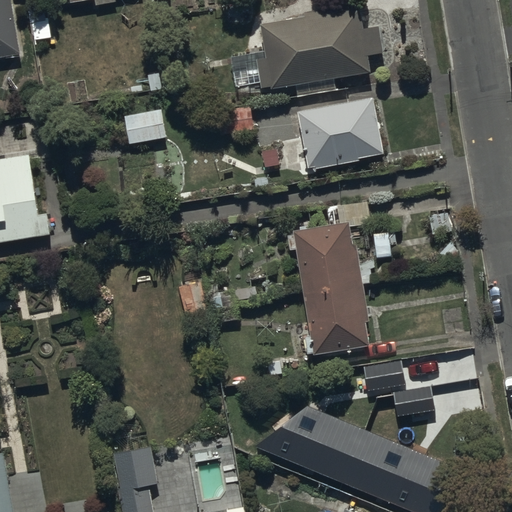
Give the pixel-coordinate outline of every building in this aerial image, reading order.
[(12,0),(0,0),(0,61),(22,58),(12,0)] [(67,0),(69,7),(95,3),(96,9),(116,5),(115,0),(67,0)] [(48,9),(31,11),(36,43),(53,40),(48,9)] [(306,24),(262,32),(267,63),(258,64),(262,94),(269,93),(269,97),(371,80),(368,60),(383,57),(379,32),(363,34),(360,14),(331,18),(330,13),(305,17),(306,24)] [(373,105),(297,119),(308,175),(383,160),(373,105)] [(219,114),(221,137),(252,134),(250,112),(219,114)] [(162,115),(124,121),(129,149),(166,143),(162,115)] [(41,219),(30,161),(0,165),(0,247),(52,238),(49,218),(41,219)] [(328,215),(331,233),(294,239),(314,360),(370,350),(366,327),(369,326),(357,250),(353,251),(350,229),(371,225),(369,209),(328,215)] [(401,360),(363,366),(367,391),(405,385),(401,360)] [(431,386),(393,393),(397,417),(435,411),(431,386)] [(450,511),(467,473),(307,405),(254,446),(411,511),(450,511)] [(125,498),(118,500),(120,511),(153,511),(149,493),(160,490),(151,450),(115,458),(125,498)] [(0,511),(14,511),(6,457),(0,458),(0,511)]
